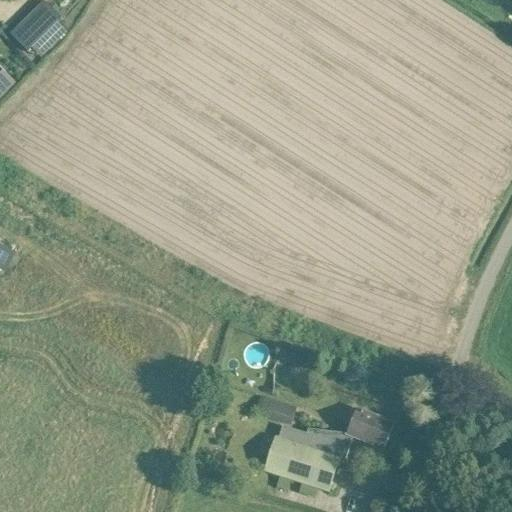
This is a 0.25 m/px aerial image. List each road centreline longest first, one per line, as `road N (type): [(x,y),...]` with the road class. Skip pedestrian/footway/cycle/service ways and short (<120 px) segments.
road 1 (unclassified): [(455,377),(511,231)]
road 2 (unclassified): [(441,511),(455,377)]
